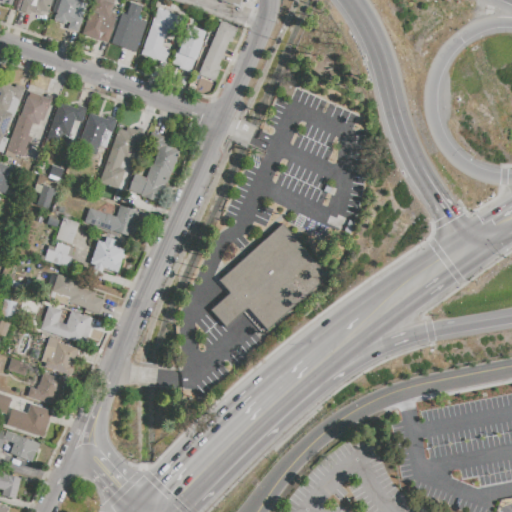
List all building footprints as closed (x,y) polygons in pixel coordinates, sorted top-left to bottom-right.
[(19,12),(23,0),(51,0),(47,13),(40,11),(39,14),(30,11),(29,15),(19,12)] [(53,20),(55,14),(52,13),(56,0),(76,0),(79,1),(79,2),(86,4),(82,16),(83,16),(77,32),(67,29),(69,23),(65,22),(64,24),(53,20)] [(82,34),(93,0),(109,0),(109,2),(113,3),(109,13),(116,16),(111,28),(113,28),(107,43),(82,34)] [(146,22),(136,52),(110,44),(121,13),(126,15),(130,3),(142,7),(138,19),(146,22)] [(141,55),(157,9),(163,11),(164,10),(168,12),(167,13),(183,18),(177,34),(166,31),(161,47),(168,50),(166,53),(169,54),(165,63),(141,55)] [(197,75),(220,21),(237,29),(230,43),(228,42),(218,66),(220,67),(214,82),(197,75)] [(205,32),(189,73),(172,66),(188,25),(205,32)] [(0,82),(14,88),(15,85),(25,89),(13,118),(10,117),(2,137),(8,139),(2,154),(0,153),(0,82)] [(4,155),(19,115),(20,116),(27,96),(28,97),(30,93),(45,98),(46,94),(52,96),(42,122),(39,121),(37,126),(32,124),(28,136),(32,137),(24,158),(15,155),(14,158),(4,155)] [(46,139),(59,103),(75,108),(76,105),(86,109),(81,123),(75,121),(66,146),(46,139)] [(77,149),(88,114),(106,119),(107,116),(117,119),(112,133),(110,133),(103,157),(77,149)] [(134,141),(129,158),(123,156),(119,169),(124,170),(118,189),(100,183),(120,126),(125,128),(126,127),(136,131),(137,127),(142,129),(138,142),(134,141)] [(179,151),(159,204),(139,196),(140,195),(127,190),(133,174),(145,179),(150,165),(152,166),(158,150),(148,146),(153,133),(164,137),(163,140),(173,144),(171,148),(179,151)] [(5,195),(0,193),(0,164),(7,167),(4,175),(11,177),(5,195)] [(52,166),(63,170),(59,182),(48,178),(52,166)] [(55,190),(48,210),(36,206),(40,194),(33,192),(36,183),(55,190)] [(119,206),(140,213),(134,231),(136,231),(133,240),(84,223),(89,208),(115,218),(119,206)] [(56,228),(47,225),(49,217),(58,220),(56,228)] [(55,240),(62,218),(78,224),(70,245),(55,240)] [(10,232),(14,219),(23,222),(19,235),(10,232)] [(218,281),(281,225),(326,276),(266,330),(247,308),(225,328),(210,311),(229,294),(218,281)] [(117,273),(89,265),(97,241),(103,243),(105,238),(116,241),(114,247),(124,250),(117,273)] [(68,269),(39,260),(40,256),(45,257),(48,246),(54,248),(56,243),(73,249),(70,257),(72,258),(68,269)] [(34,284),(39,271),(45,273),(40,287),(34,284)] [(77,287),(96,293),(94,297),(103,300),(98,314),(85,310),(85,309),(67,303),(68,299),(51,293),(57,275),(79,282),(77,287)] [(16,303),(13,315),(1,312),(4,300),(16,303)] [(84,345),(39,330),(47,306),(61,311),(58,322),(65,325),(70,312),(92,319),(89,327),(90,327),(84,345)] [(12,325),(7,338),(0,335),(0,323),(1,321),(12,325)] [(96,324),(108,328),(105,335),(93,330),(96,324)] [(79,350),(70,376),(43,367),(46,360),(41,358),(48,337),(59,341),(58,343),(79,350)] [(24,376),(7,370),(10,359),(28,365),(24,376)] [(41,373),(64,381),(61,388),(63,389),(59,399),(55,398),(53,406),(28,398),(31,388),(36,390),(41,373)] [(9,398),(0,394),(0,413),(4,415),(9,398)] [(51,412),(46,430),(44,429),(42,438),(6,426),(11,409),(27,414),(30,405),(51,412)] [(0,449),(0,430),(5,432),(5,431),(38,445),(35,455),(34,454),(31,463),(9,454),(13,443),(3,440),(0,449)] [(0,473),(20,479),(15,500),(1,496),(2,490),(0,489),(0,473)]
